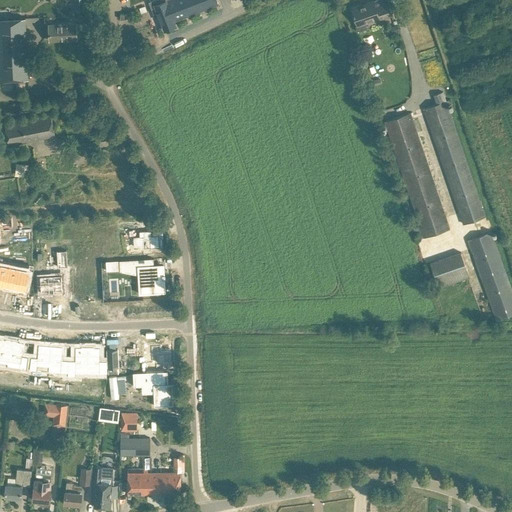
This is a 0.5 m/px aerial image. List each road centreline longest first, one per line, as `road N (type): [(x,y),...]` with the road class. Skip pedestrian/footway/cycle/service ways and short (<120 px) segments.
road 1 (unclassified): [(189,322),(180,232),(107,89),(119,70),(266,0)]
road 2 (residential): [(189,322),(82,329),(0,316)]
road 3 (unclassified): [(199,509),(189,322)]
road 4 (unclassified): [(224,504),(363,478)]
road 5 (unclassified): [(363,478),(408,479),(495,511)]
